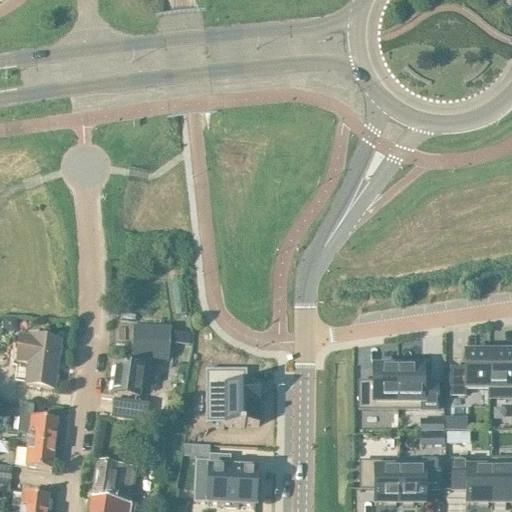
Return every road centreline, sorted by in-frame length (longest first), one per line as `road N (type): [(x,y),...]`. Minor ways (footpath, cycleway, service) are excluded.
road 1 (secondary): [(0,97),(359,59)]
road 2 (secondary): [(356,21),(0,59)]
road 3 (residential): [(71,511),(92,346),(83,166)]
road 4 (residential): [(302,342),(511,312)]
road 5 (unclassified): [(302,342),(298,511)]
road 6 (unclassified): [(332,231),(364,201),(420,121)]
road 7 (unclassified): [(383,99),(332,231)]
